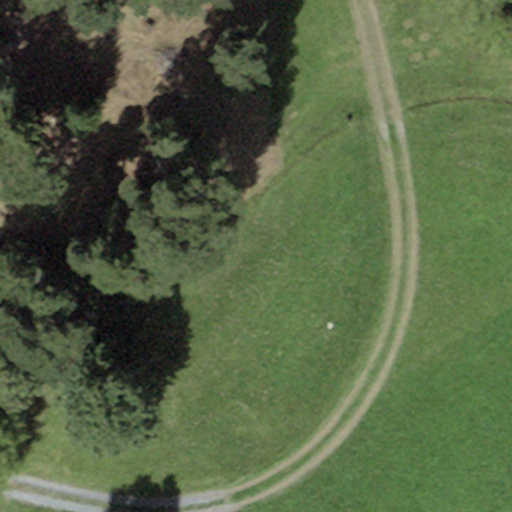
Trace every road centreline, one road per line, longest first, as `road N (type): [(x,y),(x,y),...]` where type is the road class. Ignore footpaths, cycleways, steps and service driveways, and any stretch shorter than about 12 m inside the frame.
road 1 (track): [(196,511),(297,467),(352,405),(397,308),(407,209),(350,0)]
road 2 (track): [(0,482),(185,511)]
